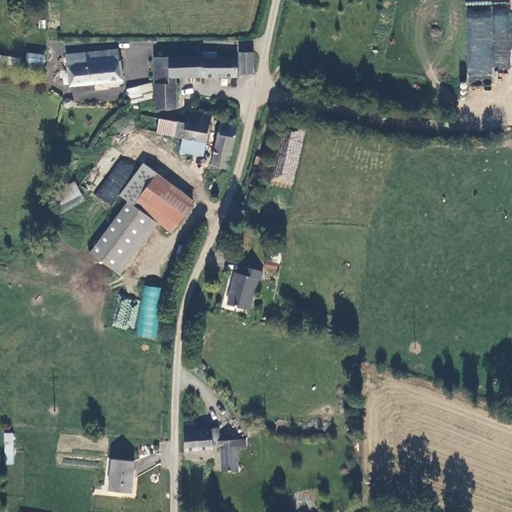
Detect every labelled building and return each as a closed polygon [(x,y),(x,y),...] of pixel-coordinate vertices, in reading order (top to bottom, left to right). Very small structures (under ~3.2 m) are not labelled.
[(509,5),(466,5),(467,86),(492,86),(492,69),(510,69),(509,48),(511,47),(511,10),(509,11),(509,5)] [(66,55),(70,86),(107,83),(107,82),(123,80),(120,61),(119,61),(118,49),(66,55)] [(253,51),(239,52),(240,74),(253,74),(254,74),(253,53),(253,51)] [(176,77),(237,76),(237,59),(216,58),(216,52),(203,52),(202,56),(171,57),(155,58),(154,73),(156,98),(156,109),(176,109),(176,77)] [(0,54),(0,63),(19,68),(21,59),(0,54)] [(45,55),(29,54),(27,61),(44,63),(45,55)] [(131,103),(153,98),(152,85),(140,87),(142,93),(130,97),(131,103)] [(66,106),(67,107),(70,106),(73,104),(68,98),(65,100),(64,102),(64,104),(66,106)] [(176,122),(173,135),(184,137),(206,142),(207,142),(212,114),(189,110),(187,124),(176,122)] [(157,132),(173,135),(176,122),(160,119),(157,132)] [(237,127),(220,123),(211,165),(228,168),(237,127)] [(286,127),(275,183),(293,187),(304,131),(286,127)] [(203,155),(206,142),(184,137),(181,151),(203,155)] [(191,204),(142,167),(121,196),(129,201),(153,219),(171,232),(191,204)] [(48,197),(58,215),(84,200),(74,182),(48,197)] [(115,270),(153,219),(129,201),(91,252),(115,270)] [(265,261),(264,267),(277,270),(278,263),(280,263),(281,248),(271,246),(268,261),(265,261)] [(235,272),(227,304),(249,310),(258,277),(261,278),(263,271),(242,266),(240,274),(235,272)] [(135,334),(159,338),(167,288),(143,285),(135,334)] [(298,311),(297,320),(310,324),(312,314),(298,311)] [(193,420),(182,421),(184,448),(195,447),(194,431),(193,420)] [(221,446),(222,471),(237,470),(236,448),(240,448),(239,438),(218,440),(217,427),(209,428),(209,430),(194,431),(195,447),(221,446)] [(14,464),(13,433),(5,433),(6,464),(14,464)] [(133,460),(111,458),(108,489),(130,492),(133,460)]
